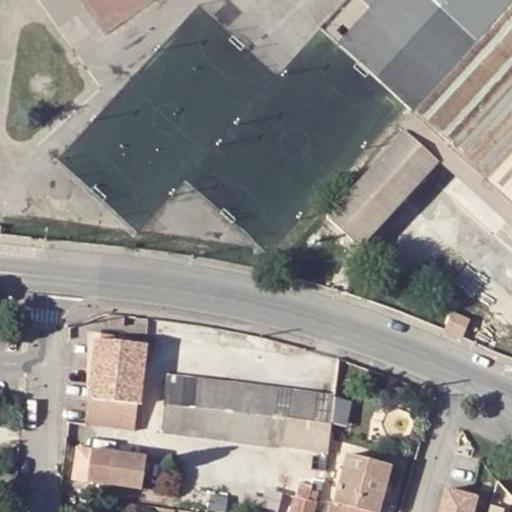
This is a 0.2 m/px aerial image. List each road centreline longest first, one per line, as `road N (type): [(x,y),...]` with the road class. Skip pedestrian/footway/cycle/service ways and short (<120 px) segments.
road 1 (residential): [(53,280),(252,308),(460,373)]
road 2 (residential): [(53,280),(37,511)]
road 3 (residential): [(460,373),(422,511)]
